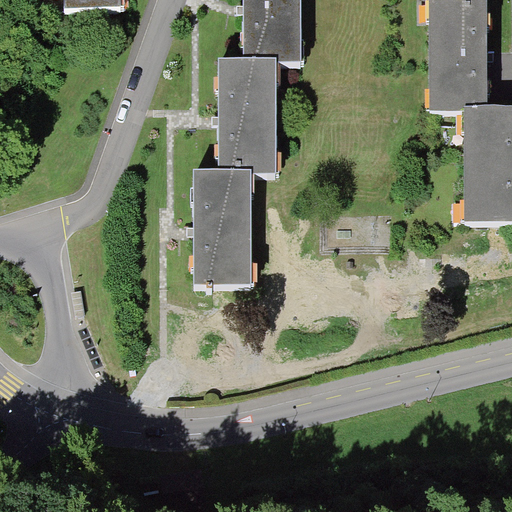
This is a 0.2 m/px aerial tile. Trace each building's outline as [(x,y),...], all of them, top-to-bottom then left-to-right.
[(62,0),(63,16),(119,16),(118,0),(62,0)] [(301,0),(243,0),(244,65),(276,65),(302,65),(301,0)] [(489,4),(430,4),(431,118),(465,118),(490,115),(489,4)] [(244,65),(221,65),(220,177),(252,176),(278,176),(276,65),(244,65)] [(511,115),(490,115),(465,118),(465,229),(511,228),(511,115)] [(220,177),(193,177),(194,290),(253,290),(252,176),(220,177)] [(209,511),(205,476),(159,482),(162,511),(209,511)]
